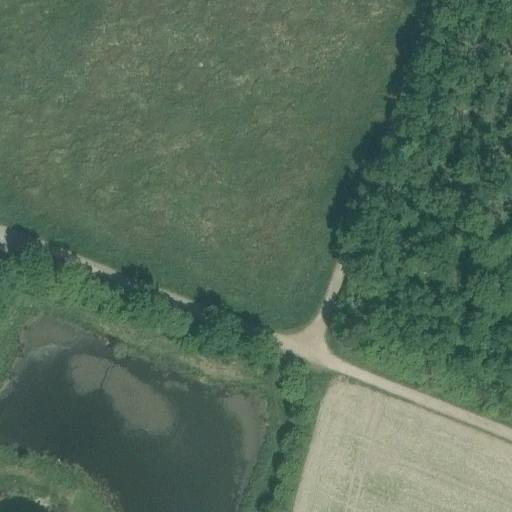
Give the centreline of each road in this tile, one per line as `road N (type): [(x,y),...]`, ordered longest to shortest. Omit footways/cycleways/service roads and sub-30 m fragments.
road 1 (track): [(442,0),(304,355)]
road 2 (track): [(304,355),(0,241)]
road 3 (track): [(511,436),(304,355)]
